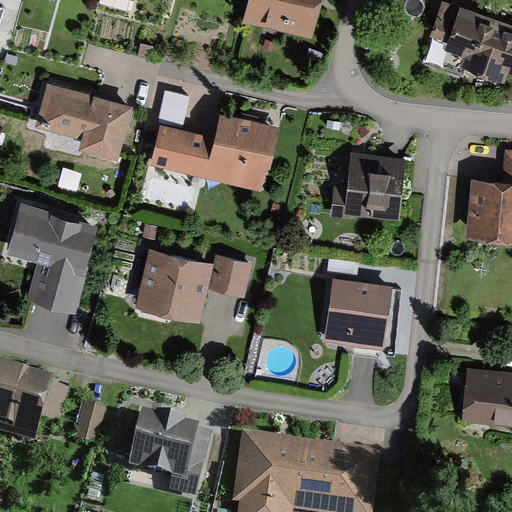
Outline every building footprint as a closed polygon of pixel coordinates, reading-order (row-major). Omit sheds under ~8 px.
[(247,0),(243,22),(312,36),(319,0),(247,0)] [(511,27),(442,4),(421,66),(497,91),(504,71),(511,73),(511,27)] [(127,106),(45,85),(33,130),(77,141),(76,146),(114,156),(127,106)] [(215,139),(157,126),(148,167),(260,191),(274,127),(220,116),(215,139)] [(405,154),(350,149),(347,185),(334,183),(331,216),(351,218),(351,212),(400,217),(405,154)] [(502,181),(469,178),(464,236),(511,240),(511,149),(505,149),(502,181)] [(95,226),(18,205),(5,254),(39,263),(29,298),(72,309),(95,226)] [(214,263),(146,248),(133,305),(196,319),(203,286),(244,295),(251,262),(216,254),(214,263)] [(390,285),(331,276),(321,338),(380,348),(390,285)] [(79,385),(0,366),(0,430),(35,439),(39,419),(69,426),(79,385)] [(511,376),(466,372),(461,421),(511,425),(511,376)] [(104,413),(87,408),(79,441),(96,445),(104,413)] [(193,423),(141,412),(129,466),(173,475),(168,494),(197,500),(210,442),(189,438),(193,423)] [(373,511),(382,450),(243,431),(233,502),(239,503),(237,511),(293,511),(304,511),(373,511)]
